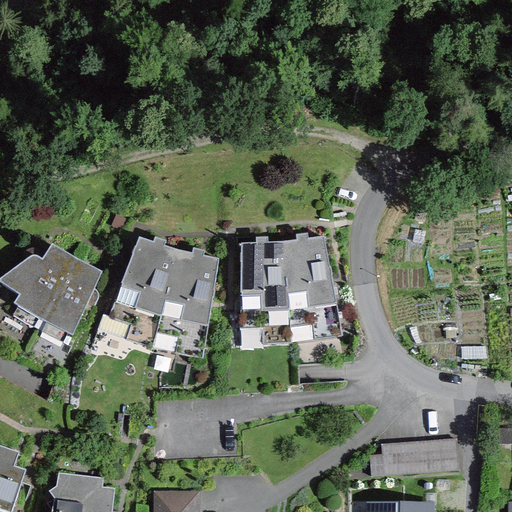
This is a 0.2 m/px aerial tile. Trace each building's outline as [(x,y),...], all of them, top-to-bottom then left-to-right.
[(295,294),(336,287),(329,243),(292,246),(295,294)] [(131,289),(171,302),(185,258),(150,245),(131,289)] [(250,297),(295,294),(292,246),(251,250),(250,297)] [(25,356),(83,265),(64,254),(53,268),(40,263),(0,307),(0,338),(10,348),(25,356)] [(185,258),(171,302),(213,313),(220,263),(185,258)] [(53,369),(104,277),(83,265),(25,356),(53,369)] [(336,287),(295,294),(297,344),(343,337),(336,287)] [(154,352),(171,302),(131,289),(112,334),(154,352)] [(297,344),(295,294),(250,297),(250,346),(297,344)] [(171,302),(154,352),(205,362),(213,313),(171,302)] [(388,460),(377,461),(378,476),(455,471),(453,445),(388,450),(388,460)] [(0,454),(0,511),(13,511),(27,476),(14,471),(18,461),(0,454)] [(105,484),(64,481),(61,511),(115,511),(117,495),(105,494),(105,484)] [(200,511),(200,498),(161,499),(160,511),(200,511)]
